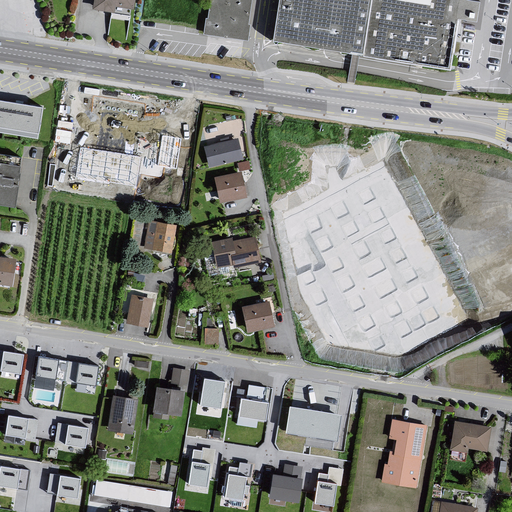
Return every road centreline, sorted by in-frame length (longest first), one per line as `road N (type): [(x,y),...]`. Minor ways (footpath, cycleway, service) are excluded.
road 1 (residential): [(511,405),(0,324)]
road 2 (primary): [(384,106),(0,50)]
road 3 (primary): [(384,106),(511,138)]
road 4 (primary): [(511,113),(384,106)]
